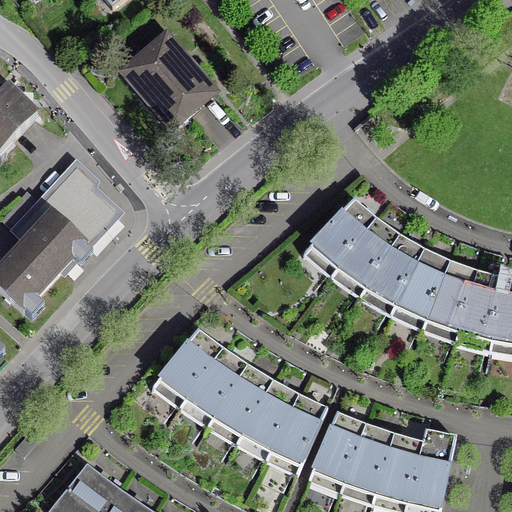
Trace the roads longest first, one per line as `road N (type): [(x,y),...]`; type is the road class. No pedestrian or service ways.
road 1 (residential): [(179,222),(368,71),(481,0)]
road 2 (residential): [(0,6),(179,222)]
road 3 (residential): [(0,412),(179,222)]
